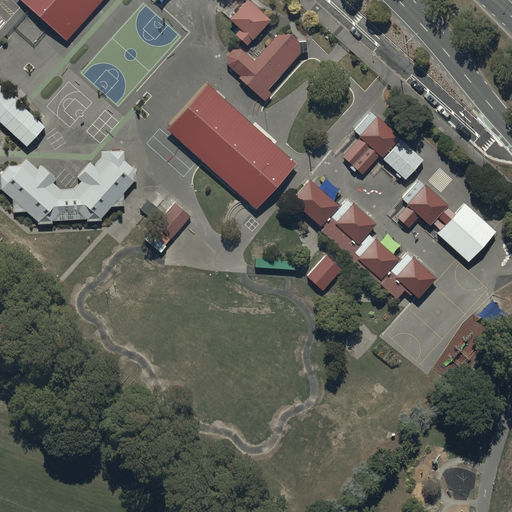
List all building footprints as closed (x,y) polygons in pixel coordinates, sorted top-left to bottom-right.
[(12,1),(10,0),(0,0),(0,24),(11,12),(6,9),(12,1)] [(102,0),(21,0),(66,41),(102,0)] [(270,20),(247,0),(245,0),(229,19),(239,27),(234,33),(247,45),(270,20)] [(228,66),(241,77),(239,79),(265,102),(271,94),(267,91),(299,55),(299,53),(306,53),(305,42),(298,43),(289,34),(278,35),(254,62),(242,51),(233,51),(227,58),(228,66)] [(0,121),(28,146),(45,127),(0,86),(0,121)] [(295,164),(206,86),(167,129),(255,208),(295,164)] [(342,157),(363,177),(399,138),(370,111),(352,130),(360,138),(342,157)] [(384,160),(406,181),(424,161),(401,141),(384,160)] [(12,213),(26,212),(37,222),(37,225),(52,225),(52,221),(87,219),(87,223),(102,222),(102,218),(111,207),(125,206),(124,193),(134,182),(137,182),(136,167),(132,168),(126,162),(125,151),(102,152),(103,157),(95,167),(91,163),(78,178),(82,181),(75,189),(60,190),(52,184),(56,179),(41,166),(37,171),(25,160),(20,166),(7,168),(0,175),(0,189),(11,199),(12,213)] [(338,206),(309,180),(292,200),(320,225),(321,224),(325,227),(322,231),(396,297),(404,288),(409,293),(411,291),(417,296),(432,279),(407,257),(399,266),(394,261),(395,260),(365,234),(373,224),(347,201),(339,210),(337,208),(338,206)] [(407,227),(417,216),(429,226),(431,224),(438,231),(454,213),(419,182),(403,200),(407,204),(406,206),(407,207),(397,218),(407,227)] [(164,214),(148,200),(139,210),(156,224),(164,214)] [(155,225),(171,239),(190,217),(175,204),(155,225)] [(495,233),(464,205),(437,234),(467,262),(495,233)] [(169,239),(154,227),(149,232),(165,244),(169,239)] [(164,247),(150,234),(145,240),(159,252),(164,247)] [(341,271),(326,257),(307,276),(322,291),(341,271)] [(497,278),(493,296),(511,299),(511,278),(498,276),(497,278)] [(21,468),(0,460),(0,495),(8,498),(21,468)] [(59,511),(70,489),(48,480),(35,510),(40,511),(59,511)] [(111,511),(113,508),(92,498),(85,511),(111,511)]
